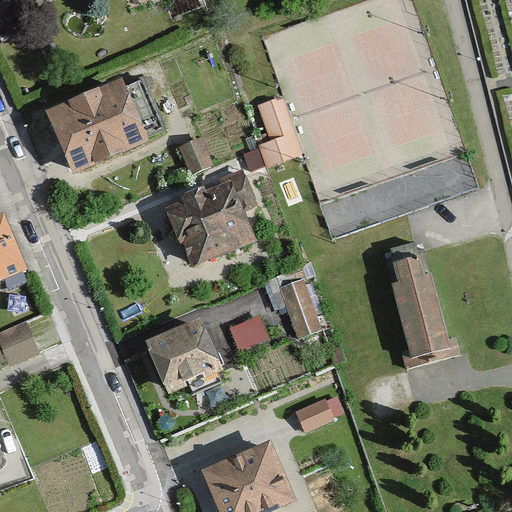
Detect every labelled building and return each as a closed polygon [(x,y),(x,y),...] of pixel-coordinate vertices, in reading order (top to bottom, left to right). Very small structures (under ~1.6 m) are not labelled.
[(149,132),(125,79),(55,111),(79,164),(149,132)] [(269,146),(247,151),(251,168),(304,156),(290,94),(259,101),(269,146)] [(194,174),(217,164),(204,135),(181,145),(194,174)] [(268,231),(246,175),(173,204),(195,260),(268,231)] [(13,219),(0,224),(0,294),(38,279),(13,219)] [(416,352),(453,342),(434,271),(428,273),(423,255),(392,263),(416,352)] [(304,284),(279,293),(297,341),(321,332),(304,284)] [(262,312),(232,326),(243,351),(273,336),(262,312)] [(29,322),(0,333),(0,357),(4,366),(41,351),(29,322)] [(200,328),(147,350),(168,401),(221,379),(200,328)] [(339,392),(298,408),(307,430),(348,413),(339,392)] [(294,511),(270,452),(204,479),(218,511),(294,511)]
